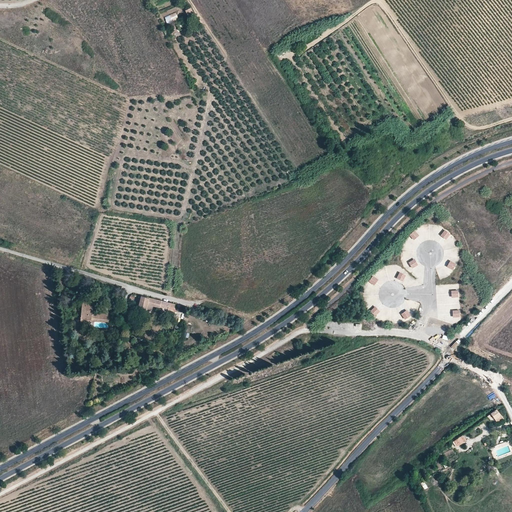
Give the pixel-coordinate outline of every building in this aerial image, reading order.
[(190,8),(185,10),(189,19),(194,16),(190,8)] [(176,12),(164,17),(167,24),(179,19),(176,12)] [(419,236),(415,231),(410,235),(414,240),(419,236)] [(446,239),(450,234),(445,231),(441,235),(446,239)] [(412,268),(417,265),(414,260),(409,262),(412,268)] [(453,270),(456,264),(451,261),(448,267),(453,270)] [(403,281),(405,276),(400,273),(397,278),(403,281)] [(374,285),(378,280),(373,276),(369,282),(374,285)] [(173,311),(175,304),(141,296),(141,297),(138,310),(145,312),(146,306),(147,304),(154,306),(160,308),(160,306),(168,308),(168,310),(173,311)] [(110,319),(111,311),(92,309),(93,302),(82,300),(80,319),(91,320),(91,318),(110,319)] [(375,316),(379,311),(375,307),(371,311),(375,316)] [(410,316),(406,310),(401,314),(405,319),(410,316)] [(500,414),(496,409),(491,413),(494,418),(500,414)] [(457,447),(470,438),(467,433),(454,442),(457,447)] [(458,455),(454,450),(447,455),(451,460),(458,455)]
